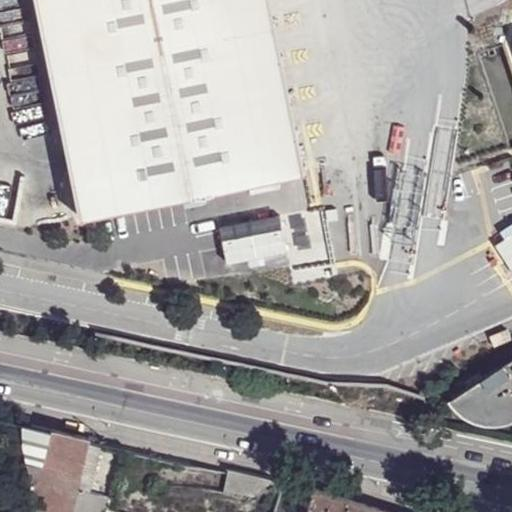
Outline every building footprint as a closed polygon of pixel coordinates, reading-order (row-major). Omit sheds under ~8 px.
[(40,0),(86,214),(301,168),(265,0),(40,0)] [(321,210),(279,217),(290,282),(332,275),(321,210)] [(508,329),(490,337),(493,346),(511,339),(508,329)] [(511,359),(450,399),(458,408),(465,415),(482,422),(496,424),(510,422),(511,421),(511,359)] [(72,511),(79,490),(90,445),(92,439),(25,425),(45,511),(72,511)] [(90,445),(79,490),(91,493),(103,448),(90,445)] [(348,511),(352,500),(315,489),(308,511),(348,511)] [(389,511),(352,500),(348,511),(389,511)]
